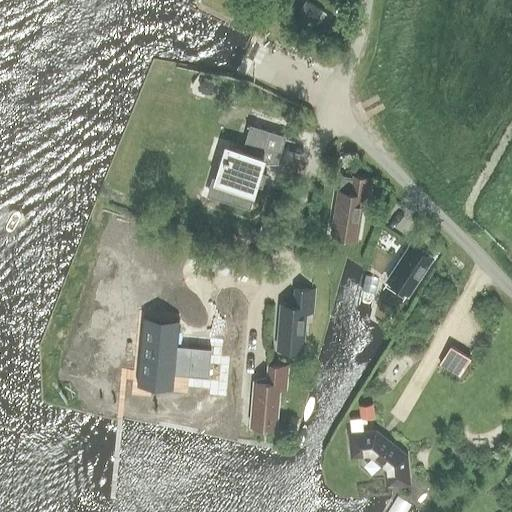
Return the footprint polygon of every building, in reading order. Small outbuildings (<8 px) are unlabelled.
[(307,2),(300,14),(315,23),(322,11),(307,2)] [(242,99),(245,92),(238,88),(234,96),(242,99)] [(256,115),(253,125),(257,126),(280,133),(283,123),(256,115)] [(252,125),(251,127),(247,126),(247,127),(251,128),(244,152),(229,147),(214,195),(209,193),(209,195),(249,207),(250,206),(249,206),(256,182),(262,184),(266,171),(261,169),(262,164),(280,164),(280,162),(277,162),(284,138),(295,142),(295,141),(284,137),(285,135),(280,133),(257,126),(253,125),(252,125)] [(173,163),(178,153),(170,149),(165,160),(173,163)] [(370,203),(374,178),(353,174),(351,186),(338,188),(331,234),(357,238),(363,201),(370,203)] [(260,241),(272,244),(277,227),(265,224),(260,241)] [(421,229),(416,237),(429,246),(434,238),(421,229)] [(409,294),(433,258),(411,243),(387,279),(409,294)] [(314,313),(316,288),(294,286),(293,299),(283,301),(283,303),(281,302),(277,348),(303,350),(306,312),(314,313)] [(144,322),(140,372),(164,374),(163,388),(172,389),(173,375),(174,370),(189,371),(188,376),(208,378),(211,348),(191,346),(191,349),(176,347),(178,325),(144,322)] [(466,372),(474,350),(452,342),(444,364),(466,372)] [(215,353),(214,366),(222,367),(224,354),(215,353)] [(286,390),(289,366),(267,364),(265,384),(254,383),(250,426),(277,428),(280,390),(286,390)] [(214,366),(212,379),(221,380),(222,367),(214,366)] [(371,399),(357,401),(359,413),(373,411),(371,399)] [(379,430),(355,432),(356,440),(357,453),(369,452),(387,465),(388,482),(401,481),(411,480),(408,455),(379,430)]
